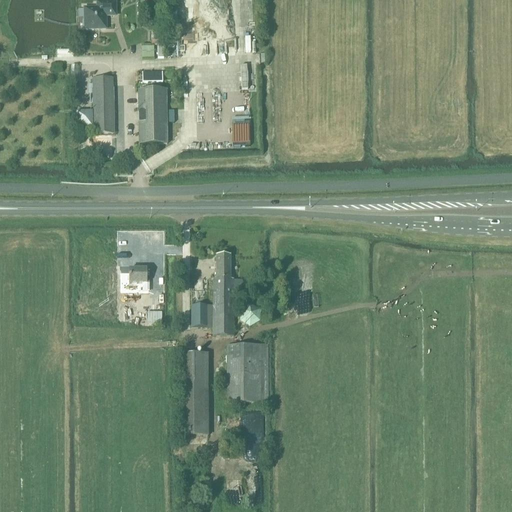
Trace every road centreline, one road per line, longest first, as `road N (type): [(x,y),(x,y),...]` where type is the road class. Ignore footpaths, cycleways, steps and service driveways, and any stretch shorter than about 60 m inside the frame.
road 1 (unclassified): [(139,192),(511,179)]
road 2 (primary): [(294,208),(511,226)]
road 3 (primary): [(511,197),(294,208)]
road 4 (primary): [(139,208),(294,208)]
road 5 (unclassified): [(0,187),(139,192)]
road 6 (primary): [(0,208),(139,208)]
